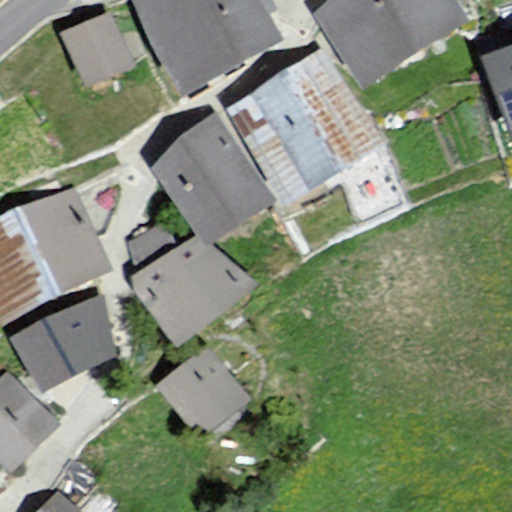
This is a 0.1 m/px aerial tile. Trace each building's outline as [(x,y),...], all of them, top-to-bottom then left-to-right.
[(132,0),(180,88),(244,48),(282,31),(264,0),(132,0)] [(324,0),(315,9),(362,82),(465,16),(457,0),(324,0)] [(60,29),(86,81),(134,59),(110,8),(60,29)] [(511,39),(480,52),(511,137),(511,39)] [(226,107),(283,197),(381,136),(322,47),(226,107)] [(152,164),(206,237),(272,193),(215,111),(178,132),(152,164)] [(0,319),(2,323),(56,288),(111,264),(73,185),(16,205),(0,215),(0,319)] [(133,286),(176,340),(257,280),(197,232),(131,273),(133,286)] [(9,335),(42,388),(114,352),(102,298),(42,313),(9,335)] [(156,384),(200,437),(250,394),(206,343),(156,384)] [(0,377),(0,458),(10,468),(61,420),(6,371),(0,377)] [(34,511),(83,511),(56,489),(34,511)]
